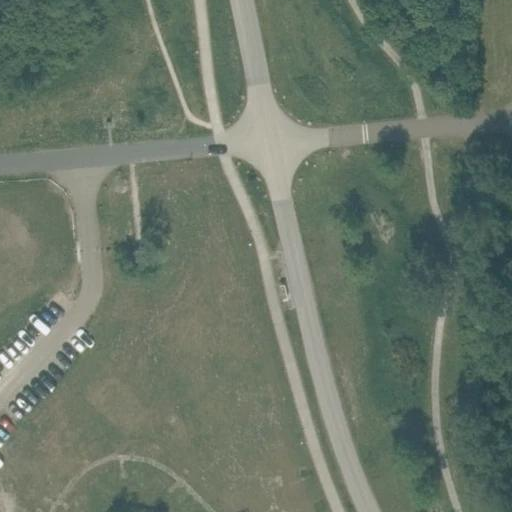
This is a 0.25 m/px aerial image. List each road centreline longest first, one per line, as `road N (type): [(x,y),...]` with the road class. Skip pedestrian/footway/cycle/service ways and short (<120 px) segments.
road 1 (tertiary): [(367,511),(337,436),(270,139)]
road 2 (unclassified): [(0,164),(270,139)]
road 3 (residential): [(511,117),(270,139)]
road 4 (tertiary): [(270,139),(242,0)]
